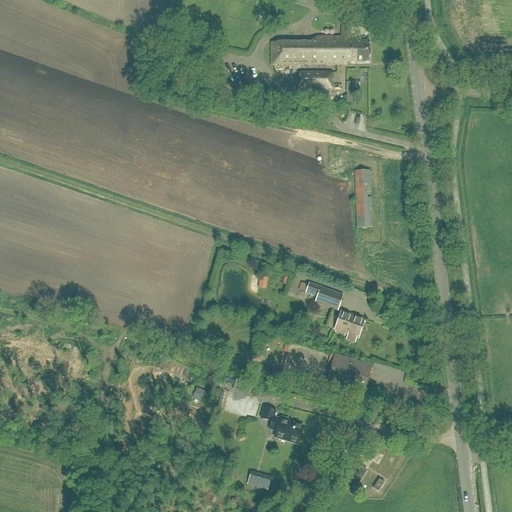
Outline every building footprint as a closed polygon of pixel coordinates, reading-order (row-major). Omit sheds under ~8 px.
[(293,43),(283,44),(269,44),(269,67),(275,67),(275,66),(346,66),(346,63),(369,63),(369,41),(350,41),(350,24),(341,24),(341,38),(317,38),(310,43),(293,43)] [(331,90),(331,73),(299,73),(299,90),(331,90)] [(299,99),(297,108),(309,111),(311,102),(299,99)] [(298,118),(290,116),(289,122),(297,124),(298,118)] [(357,228),(372,228),(370,171),(354,172),(357,228)] [(261,289),(269,290),(270,278),(262,278),(261,289)] [(309,284),(305,294),(317,298),(315,304),(338,312),(343,296),(309,284)] [(358,339),(364,321),(341,313),(335,331),(337,331),(336,333),(344,336),(345,334),(358,339)] [(364,392),(371,367),(335,356),(327,382),(364,392)] [(258,366),(255,375),(278,382),(281,374),(258,366)] [(275,411),(264,408),(261,419),(271,421),(268,430),(275,433),(274,439),(297,446),(299,440),(303,426),(287,422),(288,419),(281,417),(280,419),(274,417),(275,411)] [(367,471),(357,464),(346,481),(356,487),(367,471)] [(251,472),(247,485),(267,491),(271,478),(251,472)] [(378,492),(384,482),(379,479),(374,488),(378,492)]
